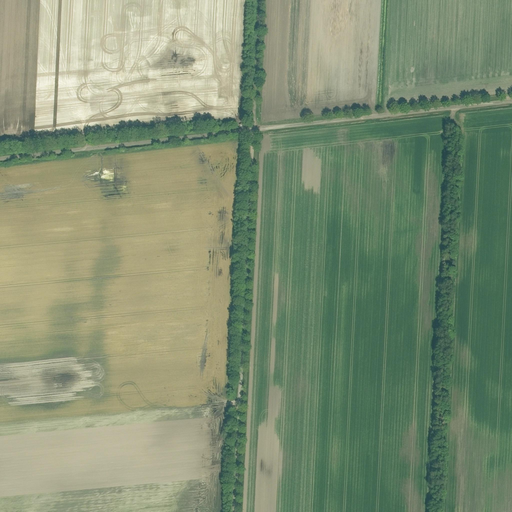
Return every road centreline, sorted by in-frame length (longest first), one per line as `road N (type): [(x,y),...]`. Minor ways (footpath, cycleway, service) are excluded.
road 1 (unclassified): [(233,511),(252,130)]
road 2 (unclassified): [(511,101),(252,130)]
road 3 (unclassified): [(252,130),(0,157)]
road 4 (track): [(252,130),(258,0)]
